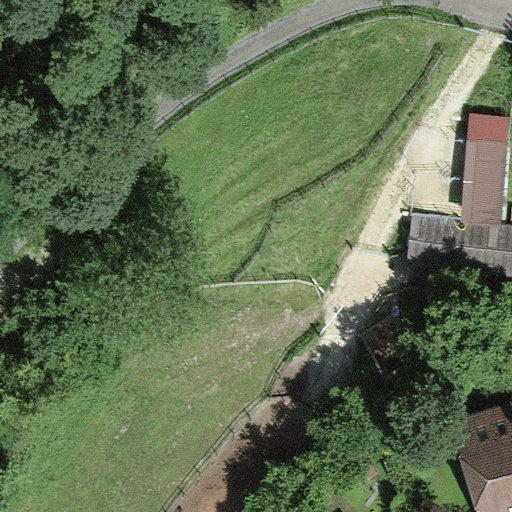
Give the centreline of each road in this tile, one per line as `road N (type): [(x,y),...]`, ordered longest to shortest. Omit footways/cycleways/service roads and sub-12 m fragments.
road 1 (residential): [(342,0),(204,78),(0,253)]
road 2 (track): [(56,198),(89,132),(177,0)]
